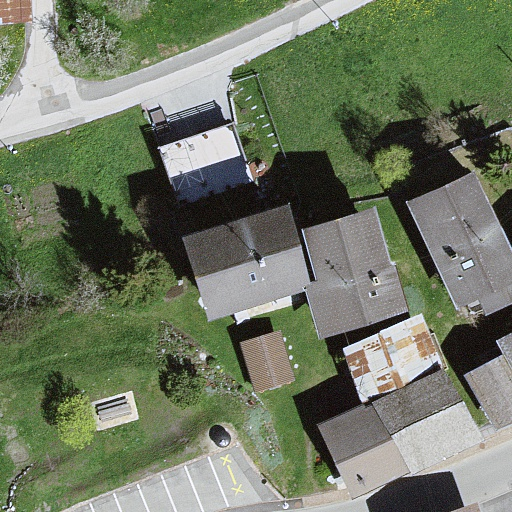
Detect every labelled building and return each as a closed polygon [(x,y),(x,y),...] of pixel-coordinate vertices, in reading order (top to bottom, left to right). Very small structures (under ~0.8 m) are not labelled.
[(0,0),(0,17),(28,16),(27,0),(0,0)] [(472,171),(405,204),(459,310),(477,301),(485,316),(511,303),(511,250),(472,171)] [(372,207),(293,230),(310,289),(292,298),(306,349),(403,314),(372,207)] [(277,211),(178,242),(198,320),(302,287),(277,211)] [(419,313),(340,350),(365,405),(374,400),(445,367),(419,313)] [(511,369),(511,330),(497,338),(504,354),(511,369)] [(275,333),(233,347),(244,399),(287,386),(275,333)] [(511,369),(504,354),(465,374),(494,433),(511,423),(511,369)] [(410,475),(481,441),(445,367),(374,400),(408,472),(410,475)] [(318,427),(353,499),(408,472),(374,400),(365,405),(318,427)]
